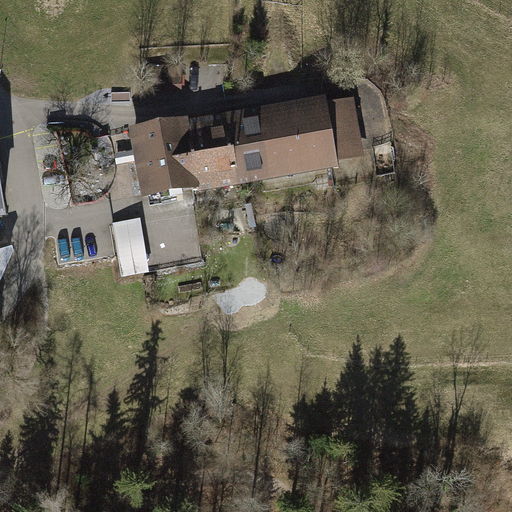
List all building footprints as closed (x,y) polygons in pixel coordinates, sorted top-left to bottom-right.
[(183,68),(148,71),(149,97),(184,94),(183,68)] [(327,104),(231,120),(243,193),(338,177),(337,169),(362,165),(353,109),(328,113),(327,104)] [(205,199),(243,193),(231,120),(193,126),(205,199)] [(147,208),(205,199),(193,126),(135,135),(147,208)] [(141,227),(116,232),(122,265),(148,260),(141,227)] [(0,287),(13,253),(0,256),(0,287)]
